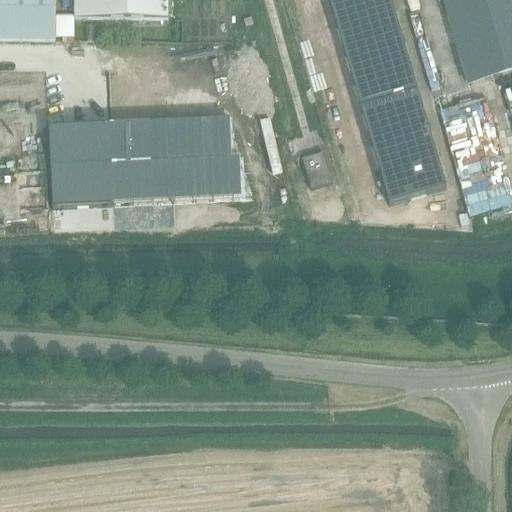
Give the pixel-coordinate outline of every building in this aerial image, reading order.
[(0,0),(0,42),(55,43),(56,0),(0,0)] [(74,0),(74,21),(168,22),(168,0),(74,0)] [(389,0),(327,0),(389,208),(446,191),(389,0)] [(483,0),(434,0),(438,13),(483,1),(483,0)] [(226,108),(44,114),(47,195),(248,189),(226,108)] [(326,149),(333,178),(352,174),(345,144),(326,149)] [(323,156),(317,157),(303,162),(311,191),(331,186),(323,156)]
